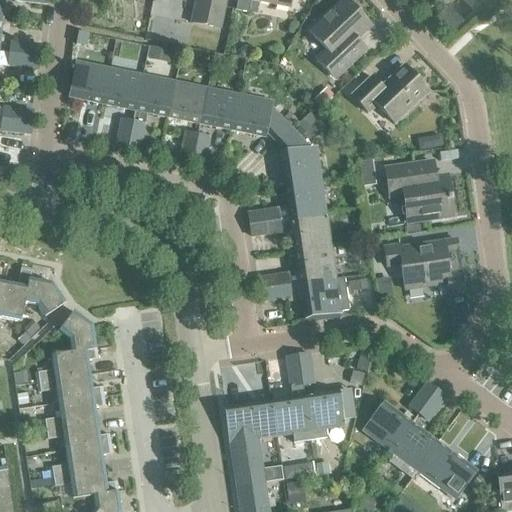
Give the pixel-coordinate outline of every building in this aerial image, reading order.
[(195,0),(190,24),(218,30),(224,0),(195,0)] [(258,1),(289,7),(290,0),(237,0),(235,11),(255,15),(258,1)] [(316,60),(334,79),(354,60),(345,51),(367,29),(340,2),(310,31),(328,49),(316,60)] [(75,46),(84,48),(87,35),(77,33),(75,46)] [(10,43),(9,55),(37,59),(39,46),(10,43)] [(146,61),(165,65),(167,55),(148,52),(146,61)] [(37,59),(9,55),(8,68),(36,71),(37,59)] [(102,106),(109,72),(76,65),(69,99),(102,106)] [(375,106),(393,125),(428,93),(403,66),(380,88),(370,78),(350,97),(366,115),(375,106)] [(134,112),(141,78),(109,72),(102,106),(134,112)] [(166,119),(173,85),(141,78),(134,112),(132,124),(126,151),(138,154),(146,115),(166,119)] [(198,125),(205,91),(173,85),(166,119),(198,125)] [(231,132),(237,98),(205,91),(198,125),(231,132)] [(321,93),(312,102),(320,110),(329,101),(321,93)] [(274,144),(289,129),(281,121),(269,108),(270,104),(237,98),(231,132),(263,138),(264,133),(274,144)] [(3,109),(2,121),(30,124),(31,112),(3,109)] [(289,113),(281,121),(289,129),(291,126),(296,121),(289,113)] [(310,113),(301,121),(314,134),(323,126),(310,113)] [(30,124),(2,121),(0,133),(28,136),(30,124)] [(114,149),(126,151),(132,124),(120,121),(114,149)] [(301,121),(291,131),(304,144),(314,134),(301,121)] [(284,188),(318,183),(313,150),(309,150),(304,144),(291,131),(289,129),(274,144),(284,154),(279,155),(284,188)] [(178,162),(190,165),(196,137),(184,134),(178,162)] [(196,137),(190,165),(202,167),(208,139),(196,137)] [(371,162),(358,164),(359,175),(373,173),(371,162)] [(431,164),(384,171),(388,199),(403,196),(405,204),(403,204),(406,224),(451,217),(449,202),(449,197),(447,198),(444,178),(434,179),(432,165),(431,164)] [(289,220),(323,215),(318,183),(284,188),(287,208),(247,214),(249,226),(277,222),(289,220)] [(294,253),(328,248),(323,215),(289,220),(294,253)] [(279,234),(277,222),(249,226),(251,238),(279,234)] [(419,226),(405,228),(406,235),(420,233),(419,226)] [(399,245),(382,247),(385,270),(399,267),(403,291),(446,285),(448,299),(461,297),(463,297),(459,271),(455,241),(443,243),(400,249),(399,245)] [(287,287),(298,285),(333,280),(328,248),(294,253),(297,273),(257,279),(259,291),(287,287)] [(2,283),(0,295),(0,319),(20,324),(24,305),(23,305),(28,280),(29,280),(31,271),(20,268),(16,286),(2,283)] [(363,276),(345,279),(347,294),(365,291),(363,276)] [(380,280),(373,281),(375,292),(390,290),(389,279),(380,280)] [(51,285),(29,280),(28,280),(23,305),(24,305),(36,307),(43,319),(64,305),(51,285)] [(333,280),(298,285),(303,318),(338,313),(333,280)] [(289,299),(287,287),(259,291),(261,303),(289,299)] [(68,341),(70,354),(95,351),(92,327),(72,313),(57,333),(68,341)] [(31,322),(22,330),(24,333),(30,339),(39,330),(31,322)] [(24,333),(17,339),(18,341),(23,346),(30,339),(24,333)] [(34,374),(36,384),(89,376),(87,362),(97,361),(95,351),(70,354),(50,357),(52,372),(34,374)] [(359,354),(355,370),(365,373),(369,356),(359,354)] [(309,356),(297,358),(301,386),(313,384),(309,356)] [(290,399),(270,402),(275,437),(292,434),(293,444),(309,442),(308,432),(303,397),(301,386),(297,358),(284,359),(290,399)] [(25,373),(12,375),(13,387),(27,385),(25,373)] [(352,373),(349,385),(360,388),(363,375),(352,373)] [(55,391),(57,405),(102,398),(101,389),(91,390),(89,376),(36,384),(37,394),(55,391)] [(408,408),(418,415),(435,392),(425,385),(408,408)] [(303,397),(308,432),(341,427),(335,392),(303,397)] [(435,392),(418,415),(427,422),(444,399),(435,392)] [(41,422),(43,432),(96,423),(94,409),(104,408),(102,398),(57,405),(59,419),(41,422)] [(224,409),(236,490),(262,486),(262,484),(260,471),(256,440),(275,437),(270,402),(224,409)] [(363,433),(390,453),(411,425),(384,405),(363,433)] [(62,439),(64,452),(109,446),(108,436),(98,437),(96,423),(43,432),(44,441),(62,439)] [(390,453),(416,472),(437,444),(411,425),(390,453)] [(437,444),(416,472),(454,500),(474,472),(437,444)] [(48,469),(50,479),(103,471),(101,457),(111,455),(109,446),(64,452),(66,467),(48,469)] [(327,463),(314,465),(316,478),(328,476),(327,463)] [(312,464),(282,468),(284,481),(314,477),(312,464)] [(0,511),(12,511),(5,468),(0,468),(0,511)] [(270,470),(260,471),(262,484),(272,483),(270,470)] [(71,501),(91,498),(91,497),(116,493),(115,484),(105,485),(103,471),(50,479),(51,489),(69,486),(71,501)] [(511,509),(511,474),(497,476),(502,511),(511,509)] [(375,476),(369,484),(380,492),(386,484),(375,476)] [(47,480),(29,483),(30,491),(48,488),(47,480)] [(386,484),(380,492),(393,502),(402,491),(389,481),(386,484)] [(302,483),(285,485),(287,506),(305,503),(302,483)] [(239,511),(266,511),(262,486),(236,490),(239,511)] [(93,510),(92,511),(119,511),(116,493),(91,497),(91,498),(93,510)] [(359,495),(356,509),(373,511),(375,498),(359,495)]
